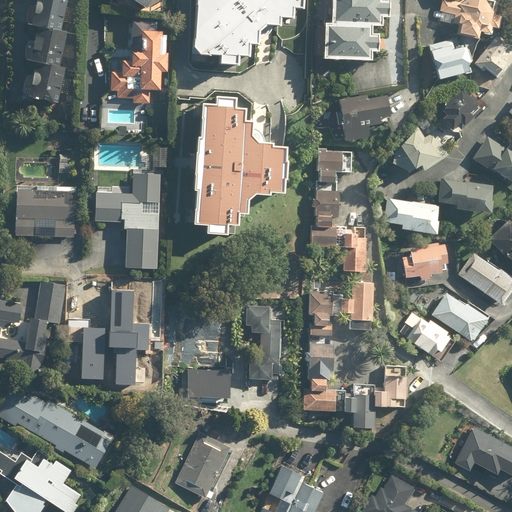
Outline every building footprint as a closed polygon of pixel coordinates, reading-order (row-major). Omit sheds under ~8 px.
[(36,0),(29,25),(61,31),(67,0),(36,0)] [(192,0),(190,47),(197,54),(217,54),(217,65),(235,65),(236,56),(246,57),(246,45),(255,45),(256,31),(262,25),(277,26),(278,17),(290,18),(291,8),(299,9),(300,0),(192,0)] [(330,0),(330,23),(325,23),(323,59),(369,61),(369,52),(377,52),(377,34),(370,34),(371,26),(379,26),(379,17),(387,18),(387,0),(330,0)] [(466,0),(462,3),(446,0),(441,0),(440,11),(455,14),(453,23),(459,24),(457,33),(474,36),(477,22),(486,26),(488,12),(480,0),(466,0)] [(156,31),(157,22),(132,21),(130,60),(119,60),(118,72),(110,72),(109,91),(117,91),(117,98),(133,99),(133,102),(150,104),(151,90),(158,91),(160,72),(166,73),(167,55),(165,55),(166,36),(159,35),(159,31),(156,31)] [(64,33),(35,29),(29,61),(60,65),(64,33)] [(511,49),(503,41),(500,44),(492,38),(472,63),(480,69),(483,66),(494,75),(505,62),(508,65),(511,60),(511,53),(510,51),(511,49)] [(465,62),(460,46),(453,48),(451,39),(427,45),(437,80),(460,73),(458,64),(465,62)] [(64,68),(33,64),(28,95),(57,100),(64,68)] [(392,101),(409,115),(425,97),(409,83),(392,101)] [(476,107),(459,90),(445,105),(447,107),(438,118),(451,130),(457,124),(461,128),(471,117),(469,114),(476,107)] [(33,98),(13,94),(12,105),(33,108),(33,98)] [(348,142),(355,141),(355,138),(368,136),(366,126),(380,124),(379,118),(387,116),(385,98),(366,100),(365,96),(338,100),(344,139),(347,139),(348,142)] [(213,105),(200,105),(198,139),(194,139),(191,174),(193,174),(192,190),(194,190),(193,222),(204,224),(204,233),(222,235),(224,225),(233,225),(234,213),(242,214),(244,200),(251,194),(265,196),(265,192),(277,193),(278,179),(280,179),(281,161),(279,161),(281,148),(269,147),(269,144),(254,142),(249,135),(250,122),(242,122),(243,109),(232,109),(233,99),(213,98),(213,105)] [(31,119),(31,128),(50,128),(49,119),(31,119)] [(50,134),(49,150),(75,152),(76,127),(54,126),(54,134),(50,134)] [(423,145),(412,128),(388,159),(408,173),(418,165),(422,167),(438,156),(441,159),(447,154),(433,133),(425,138),(428,142),(423,145)] [(489,171),(490,169),(511,184),(511,153),(504,148),(487,137),(472,159),(489,171)] [(351,173),(351,149),(327,149),(327,152),(316,152),(315,172),(318,172),(317,182),(332,183),(332,173),(351,173)] [(132,194),(94,193),(93,221),(123,223),(123,228),(127,228),(125,267),(156,268),(160,172),(133,171),(132,194)] [(454,210),(488,213),(491,186),(439,180),(437,202),(454,204),(454,210)] [(33,235),(33,219),(56,220),(56,236),(74,237),(76,186),(17,183),(15,234),(33,235)] [(342,271),(362,272),(365,227),(347,226),(347,224),(334,223),(337,191),(316,189),(314,212),(307,211),(305,248),(343,251),(342,271)] [(386,204),(389,205),(387,215),(386,215),(385,220),(393,221),(393,224),(401,225),(400,230),(434,234),(435,205),(387,198),(386,204)] [(511,221),(506,215),(483,235),(504,258),(506,257),(511,262),(511,261),(511,221)] [(445,270),(442,244),(428,246),(428,249),(419,250),(418,247),(407,249),(407,254),(393,254),(393,264),(399,264),(397,290),(408,289),(410,277),(418,276),(418,280),(428,280),(428,273),(439,273),(438,270),(445,270)] [(473,251),(462,266),(462,278),(485,295),(501,272),(473,251)] [(349,321),(370,321),(371,282),(339,281),(338,313),(349,313),(349,321)] [(45,336),(47,322),(60,324),(66,286),(39,282),(33,318),(28,317),(24,342),(0,338),(0,319),(18,322),(21,303),(0,300),(0,299),(0,297),(0,296),(0,358),(22,362),(21,370),(41,373),(47,336),(45,336)] [(427,313),(438,294),(433,291),(431,293),(424,289),(422,292),(416,288),(408,301),(427,313)] [(327,329),(327,317),(331,317),(331,293),(317,293),(317,291),(307,291),(307,335),(329,335),(329,329),(327,329)] [(446,292),(431,314),(469,340),(485,318),(446,292)] [(93,318),(93,320),(85,319),(85,345),(95,346),(93,372),(120,372),(121,345),(146,347),(148,319),(127,319),(126,299),(104,297),(104,318),(93,318)] [(279,380),(279,359),(288,359),(289,307),(281,307),(243,305),(242,325),(249,326),(248,378),(279,380)] [(446,333),(429,320),(427,323),(420,318),(404,338),(425,355),(432,347),(439,353),(450,339),(445,335),(446,333)] [(308,344),(307,378),(325,378),(325,371),(331,371),(332,345),(308,344)] [(399,399),(403,400),(405,366),(385,366),(384,375),(382,375),(382,391),(374,391),(374,406),(399,407),(399,399)] [(344,390),(333,390),(333,411),(341,412),(341,421),(343,421),(343,431),(379,433),(380,408),(373,407),(373,378),(352,378),(352,380),(347,380),(346,389),(344,389),(344,390)] [(324,379),(308,379),(308,390),(314,390),(324,391),(324,379)] [(15,382),(0,409),(0,418),(14,427),(16,422),(94,466),(111,436),(15,382)] [(313,391),(306,391),(305,410),(332,412),(333,390),(328,390),(327,394),(313,393),(313,391)] [(511,448),(472,427),(453,462),(470,471),(474,462),(497,474),(500,469),(511,475),(511,448)] [(205,498),(229,447),(198,433),(174,484),(205,498)] [(37,448),(31,459),(21,452),(15,462),(0,452),(0,469),(1,471),(0,472),(0,473),(16,484),(2,506),(10,511),(39,511),(44,505),(41,504),(45,498),(66,511),(72,511),(77,505),(74,504),(80,494),(62,482),(71,470),(55,460),(52,464),(46,460),(49,456),(37,448)] [(285,489),(292,493),(299,479),(304,482),(308,473),(283,461),(267,493),(280,499),(285,489)] [(404,503),(412,488),(383,471),(360,511),(362,511),(408,511),(411,508),(404,503)] [(315,511),(312,510),(321,492),(303,484),(290,511),(271,511),(261,507),(258,511),(315,511)] [(173,511),(131,486),(115,511),(173,511)]
